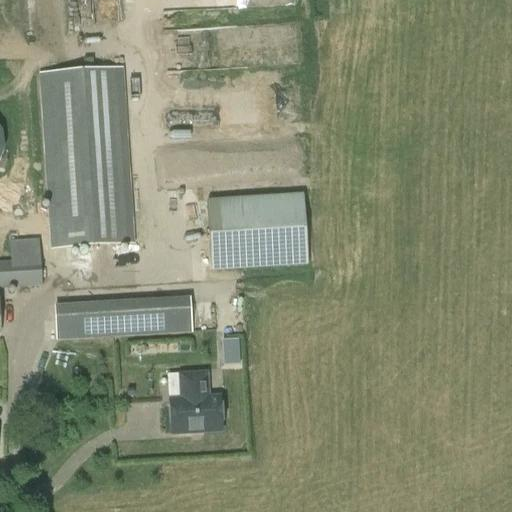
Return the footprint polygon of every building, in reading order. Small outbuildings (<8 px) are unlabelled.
[(49,239),(50,250),(134,245),(122,69),(38,75),(49,239)] [(304,197),(207,204),(212,272),(238,271),(308,266),(304,197)] [(0,290),(41,288),(38,240),(8,242),(10,263),(0,263),(0,290)] [(189,298),(54,307),(55,342),(191,333),(189,298)] [(238,341),(221,341),(223,367),(239,366),(238,341)] [(167,399),(170,437),(222,434),(220,396),(209,397),(207,372),(177,374),(179,398),(167,399)]
